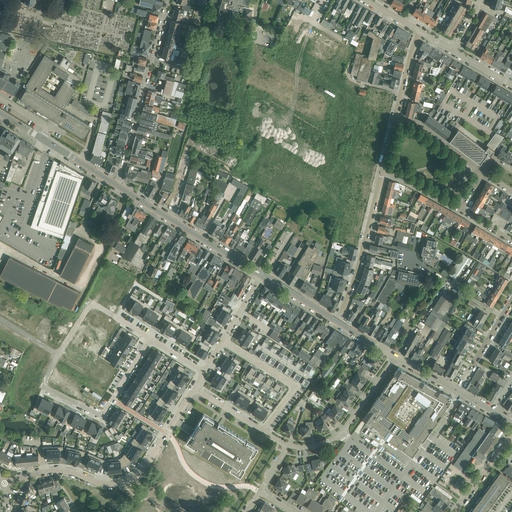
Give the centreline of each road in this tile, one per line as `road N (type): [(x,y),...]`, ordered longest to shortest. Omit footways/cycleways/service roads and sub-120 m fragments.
road 1 (residential): [(2,484),(51,470),(124,482),(151,457),(194,388)]
road 2 (residential): [(168,0),(114,183)]
road 3 (residential): [(150,339),(101,413),(45,386),(58,354)]
road 4 (residential): [(337,322),(383,166)]
road 5 (residential): [(287,444),(314,446),(340,433),(395,356)]
road 6 (residential): [(222,340),(293,386),(262,431)]
road 7 (tertiary): [(114,183),(0,112)]
